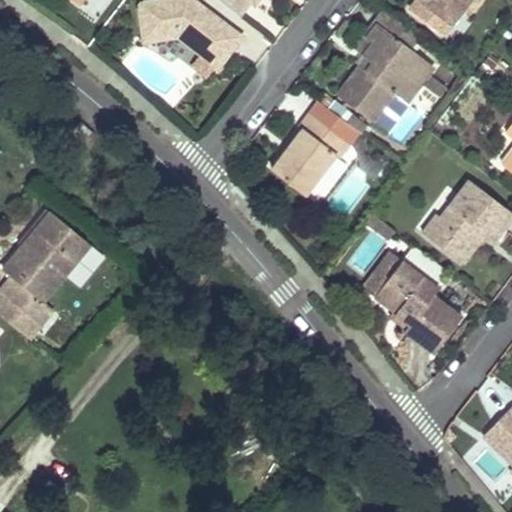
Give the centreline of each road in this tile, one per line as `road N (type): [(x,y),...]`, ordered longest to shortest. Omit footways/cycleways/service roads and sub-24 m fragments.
road 1 (residential): [(408,443),(185,183)]
road 2 (residential): [(185,183),(0,22)]
road 3 (residential): [(331,0),(185,183)]
road 4 (residential): [(408,443),(511,303)]
